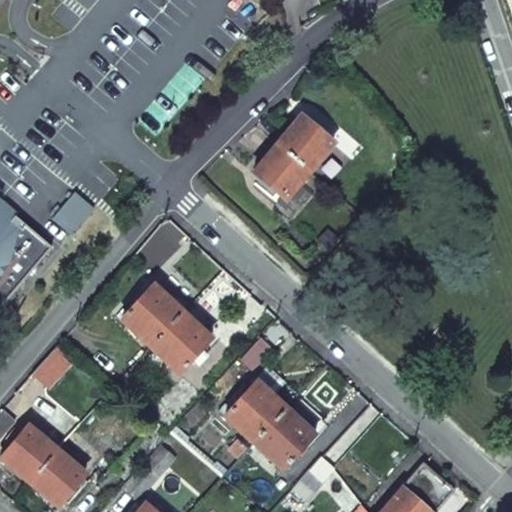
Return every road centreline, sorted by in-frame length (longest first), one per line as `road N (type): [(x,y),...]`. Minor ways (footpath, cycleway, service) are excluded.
road 1 (residential): [(497,487),(169,188)]
road 2 (residential): [(169,188),(275,68),(361,0)]
road 3 (residential): [(0,381),(169,188)]
